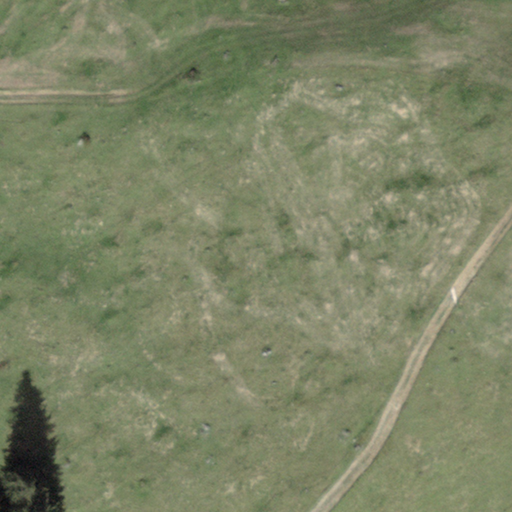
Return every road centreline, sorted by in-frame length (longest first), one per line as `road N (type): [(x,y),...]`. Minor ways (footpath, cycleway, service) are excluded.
road 1 (track): [(511,73),(386,45),(338,46),(108,97),(0,96)]
road 2 (track): [(309,511),(365,450),(427,325),(511,205)]
